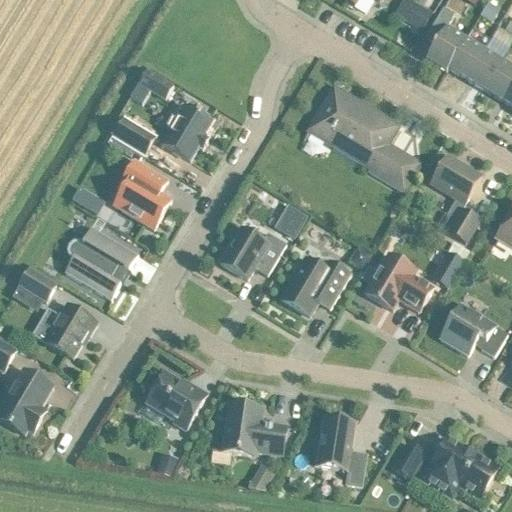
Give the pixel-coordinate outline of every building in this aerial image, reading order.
[(370,0),(338,0),(355,10),(365,16),(373,4),(369,2),(370,0)] [(422,35),(433,16),(415,6),(404,24),(422,35)] [(447,75),(449,72),(448,72),(466,42),(447,31),(454,18),(443,11),(435,24),(425,42),(436,48),(427,63),(447,75)] [(492,25),(496,18),(484,11),(480,18),(492,25)] [(467,83),(484,54),(466,42),(448,72),(449,72),(467,83)] [(485,94),(503,65),(484,54),(467,83),(485,94)] [(504,105),(511,91),(511,70),(503,65),(485,94),(504,105)] [(139,87),(130,101),(142,108),(151,94),(166,103),(174,90),(147,74),(139,87)] [(404,196),(410,184),(421,167),(388,148),(398,131),(334,93),(309,134),(372,171),(370,175),(404,196)] [(176,128),(164,149),(173,155),(190,165),(199,151),(202,154),(209,142),(205,140),(213,126),(187,110),(186,112),(183,111),(180,111),(176,119),(176,121),(179,123),(176,128)] [(144,160),(156,141),(125,122),(113,141),(144,160)] [(466,247),(480,223),(463,213),(482,181),(446,160),(430,187),(457,202),(447,217),(457,223),(449,237),(466,247)] [(154,234),(166,214),(172,205),(160,198),(168,185),(135,165),(121,189),(126,191),(114,210),(154,234)] [(288,224),(311,237),(324,215),(301,201),(288,224)] [(511,216),(497,242),(511,251),(511,216)] [(138,260),(92,232),(83,246),(78,245),(74,246),(70,250),(69,254),(70,259),(73,263),(65,277),(112,305),(121,290),(120,289),(129,275),(138,260)] [(263,245),(241,232),(233,246),(230,244),(226,252),(228,254),(220,268),(248,284),(254,273),(267,280),(287,248),(268,237),(263,245)] [(451,256),(434,285),(447,294),(465,265),(451,256)] [(420,319),(435,292),(416,281),(418,276),(388,258),(364,299),(394,317),(399,307),(420,319)] [(324,273),(304,262),(279,305),(311,323),(319,309),(330,315),(352,279),(329,265),(324,273)] [(46,307),(57,289),(29,272),(19,290),(46,307)] [(49,313),(33,339),(45,346),(56,353),(73,363),(88,339),(90,340),(98,327),(81,317),(67,309),(60,320),(49,313)] [(494,361),(508,339),(496,332),(496,330),(460,309),(440,344),(468,360),(477,346),(483,350),(481,354),(494,361)] [(0,337),(7,342),(14,330),(2,323),(0,325),(0,337)] [(0,374),(4,377),(17,355),(0,345),(0,374)] [(33,438),(42,422),(46,415),(41,412),(53,391),(23,373),(0,412),(0,424),(25,439),(28,435),(33,438)] [(149,407),(143,416),(161,427),(166,417),(176,423),(174,427),(186,434),(207,399),(195,391),(193,395),(164,378),(158,389),(156,388),(155,388),(152,393),(152,395),(154,396),(148,406),(149,407)] [(284,461),(289,430),(263,426),(264,412),(228,407),(222,457),(257,462),(258,458),(284,461)] [(362,492),(367,460),(353,458),(357,426),(323,421),(315,472),(348,476),(346,490),(362,492)] [(497,475),(446,447),(434,467),(423,461),(425,459),(409,451),(394,474),(410,482),(415,474),(426,480),(423,485),(451,501),(458,489),(481,503),(497,475)] [(272,460),(265,480),(275,484),(283,464),(272,460)] [(162,462),(159,476),(172,480),(176,466),(162,462)]
